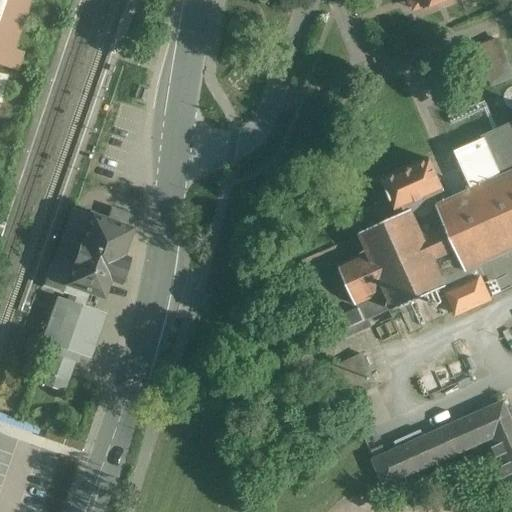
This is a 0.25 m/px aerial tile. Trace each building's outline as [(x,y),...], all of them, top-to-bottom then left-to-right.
[(0,0),(0,43),(15,49),(31,0),(0,0)] [(405,0),(410,13),(447,0),(405,0)] [(496,39),(477,46),(493,87),(511,80),(496,39)] [(15,49),(0,43),(0,66),(8,69),(15,49)] [(511,125),(484,139),(455,152),(472,190),(437,205),(433,195),(443,190),(430,159),(384,180),(391,198),(365,210),(363,209),(355,213),(354,215),(352,216),(355,222),(352,224),(357,236),(360,235),(368,252),(338,265),(356,305),(386,292),(394,310),(444,288),(446,293),(456,315),(490,300),(480,278),(473,281),(468,271),(511,251),(511,125)] [(107,221),(90,216),(74,263),(64,291),(70,293),(66,304),(82,310),(88,293),(102,297),(108,279),(119,283),(127,260),(121,258),(130,230),(134,218),(111,210),(107,221)] [(47,285),(64,291),(74,263),(57,257),(47,285)] [(82,310),(66,304),(53,343),(80,352),(94,313),(82,310)] [(359,308),(328,323),(334,335),(365,321),(359,308)] [(80,352),(53,343),(49,353),(50,354),(73,362),(76,363),(80,352)] [(73,362),(50,354),(40,383),(62,391),(73,362)] [(362,355),(332,367),(346,401),(376,389),(362,355)] [(511,423),(503,404),(424,439),(421,433),(403,441),(405,448),(374,462),(384,489),(488,442),(511,497),(511,423)]
